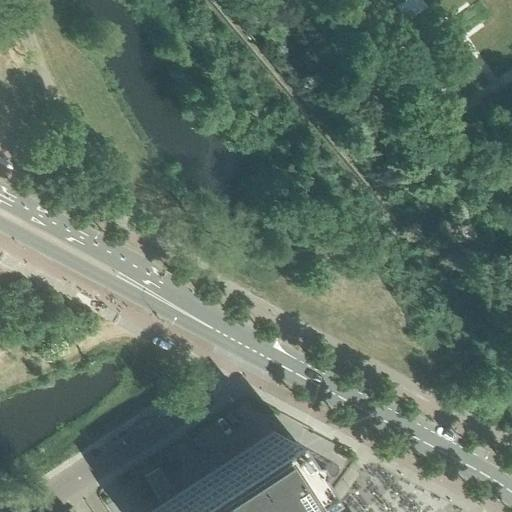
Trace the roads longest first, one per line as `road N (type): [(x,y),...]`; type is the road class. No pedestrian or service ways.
road 1 (residential): [(268,357),(30,511)]
road 2 (residential): [(511,482),(268,357)]
road 3 (residential): [(134,283),(99,251),(0,196)]
road 4 (residential): [(268,357),(134,283)]
road 5 (residential): [(0,223),(98,275),(134,283)]
